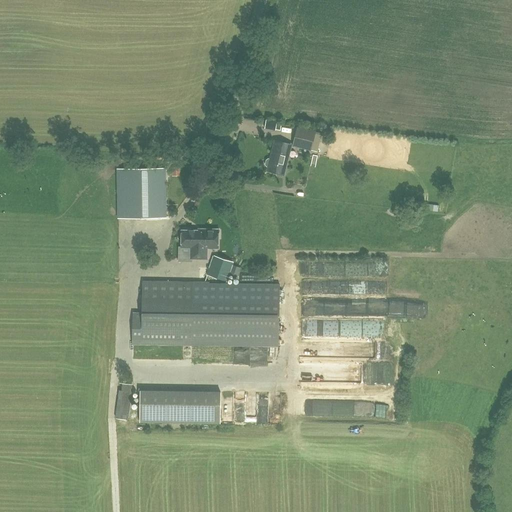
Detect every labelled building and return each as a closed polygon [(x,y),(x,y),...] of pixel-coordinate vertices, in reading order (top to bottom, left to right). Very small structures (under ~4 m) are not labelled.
[(317,151),(320,141),(314,139),(316,131),(297,127),(292,146),(311,150),(317,151)] [(283,175),(291,144),(275,140),(270,160),(268,160),(266,161),(265,165),(266,168),(268,168),(267,171),(283,175)] [(119,217),(165,216),(164,168),(118,169),(119,217)] [(381,170),(379,177),(387,179),(388,171),(381,170)] [(424,202),(411,201),(410,208),(423,209),(424,202)] [(207,259),(207,248),(218,248),(218,238),(220,238),(220,232),(218,232),(218,230),(203,229),(203,231),(190,231),(190,229),(183,229),(183,231),(182,231),(181,248),(191,248),(190,259),(207,259)] [(142,285),(141,313),(140,344),(278,347),(279,285),(277,285),(226,284),(230,274),(238,276),(241,268),(233,265),(234,262),(213,255),(211,261),(204,284),(193,284),(151,282),(142,282),(142,285)] [(382,354),(383,343),(318,338),(319,323),(313,323),(312,340),(307,339),(306,349),(321,350),(321,346),(333,347),(333,351),(382,354)] [(304,377),(332,378),(332,363),(315,363),(314,367),(304,367),(304,377)] [(383,384),(397,384),(397,368),(382,368),(382,375),(383,375),(383,384)] [(115,419),(127,421),(132,386),(120,384),(115,419)] [(140,391),(139,422),(220,423),(221,393),(140,391)] [(251,392),(251,415),(262,415),(262,424),(273,424),(273,403),(281,403),(282,396),(261,396),(262,392),(251,392)]
